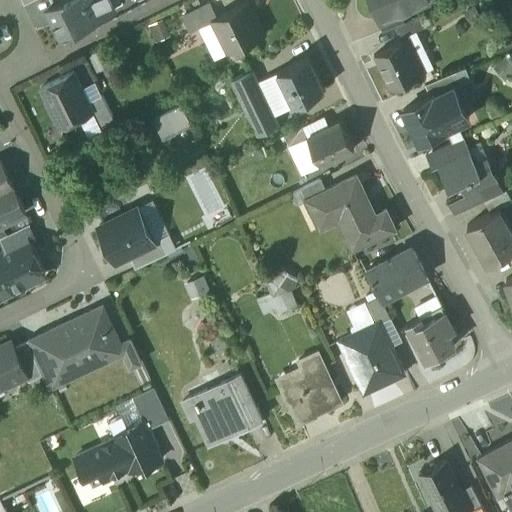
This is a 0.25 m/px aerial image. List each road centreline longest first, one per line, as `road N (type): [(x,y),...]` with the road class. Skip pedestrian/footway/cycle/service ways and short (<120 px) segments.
road 1 (residential): [(509,372),(315,0)]
road 2 (secondary): [(509,372),(214,511)]
road 3 (residential): [(0,324),(77,276),(0,97)]
